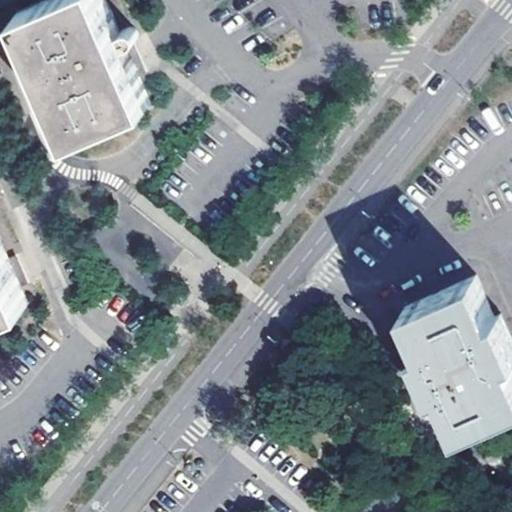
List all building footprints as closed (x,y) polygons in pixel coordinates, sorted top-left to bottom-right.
[(109,39),(123,32),(117,18),(108,0),(36,0),(17,8),(30,40),(71,135),(152,100),(133,57),(120,63),(109,39)] [(117,18),(123,32),(128,30),(131,27),(131,23),(130,20),(126,16),(122,16),(117,18)] [(128,46),(123,32),(109,39),(120,63),(133,57),(128,46)] [(0,314),(28,303),(3,244),(0,236),(0,314)] [(434,373),(440,388),(447,404),(459,430),(511,406),(511,353),(506,340),(497,344),(486,319),(495,315),(494,312),(476,272),(403,304),(421,344),(421,348),(430,344),(441,370),(434,373)] [(506,340),(511,353),(511,337),(500,310),(494,312),(495,315),(486,319),(497,344),(506,340)] [(421,348),(421,344),(414,347),(424,368),(434,391),(440,388),(434,373),(441,370),(430,344),(421,348)]
